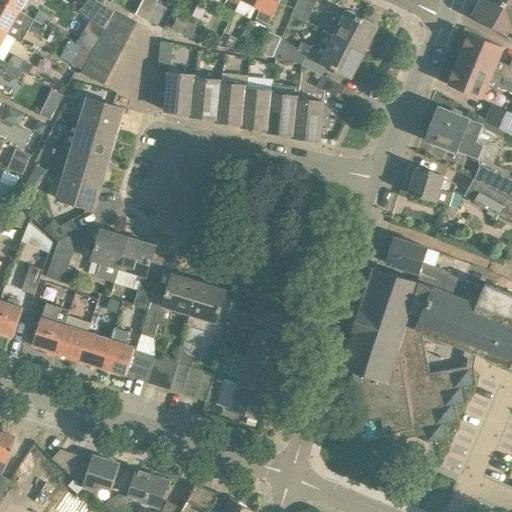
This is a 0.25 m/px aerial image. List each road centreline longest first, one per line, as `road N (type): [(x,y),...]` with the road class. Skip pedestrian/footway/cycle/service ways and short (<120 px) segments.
road 1 (residential): [(291,479),(371,181)]
road 2 (residential): [(291,479),(0,385)]
road 3 (residential): [(222,148),(153,134),(131,208),(193,228)]
road 4 (residential): [(371,181),(436,25)]
road 5 (residential): [(371,181),(222,148)]
